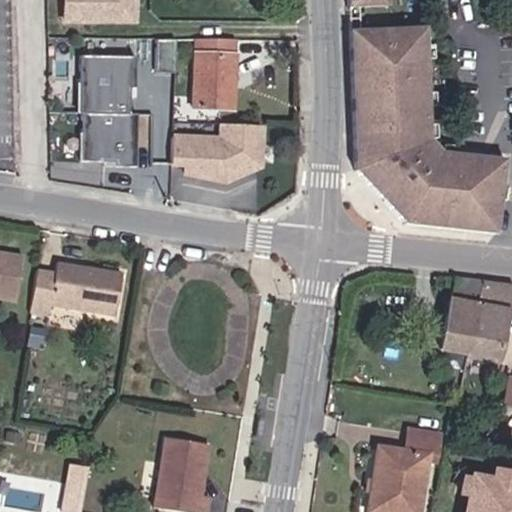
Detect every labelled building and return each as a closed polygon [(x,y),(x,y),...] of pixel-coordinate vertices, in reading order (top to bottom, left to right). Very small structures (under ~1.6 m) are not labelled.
[(140,26),(140,0),(65,0),(66,26),(140,26)] [(427,29),(351,32),(355,168),(407,225),(503,235),(509,159),(442,151),(431,139),(427,29)] [(239,40),(197,37),(192,108),(235,112),(239,40)] [(157,39),(158,68),(174,68),(174,38),(157,39)] [(136,56),(77,52),(74,109),(81,109),(78,160),(129,163),(136,56)] [(222,144),(172,142),(171,165),(185,165),(184,177),(224,188),(262,172),(263,131),(222,130),(222,144)] [(0,302),(19,306),(26,257),(0,251),(0,302)] [(59,273),(42,269),(32,321),(50,326),(54,307),(117,319),(123,273),(60,264),(59,273)] [(511,308),(511,283),(456,274),(438,353),(502,366),(511,308)] [(406,449),(379,446),(370,511),(423,511),(428,463),(439,463),(442,434),(410,428),(406,449)] [(213,447),(165,438),(156,507),(181,511),(212,511),(213,500),(205,498),(213,447)] [(85,511),(90,465),(65,463),(60,511),(85,511)] [(494,479),(467,474),(461,498),(467,499),(464,511),(511,511),(511,474),(494,471),(494,479)]
